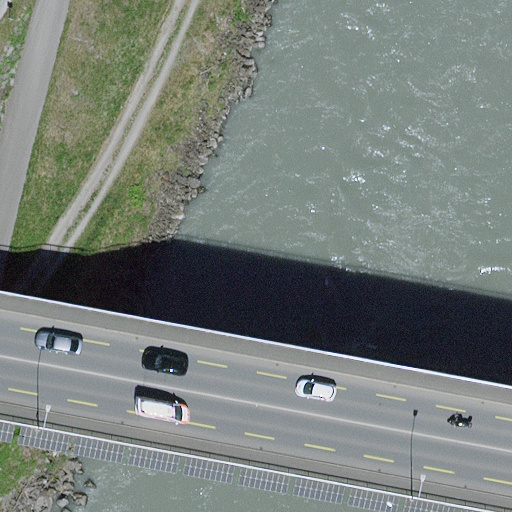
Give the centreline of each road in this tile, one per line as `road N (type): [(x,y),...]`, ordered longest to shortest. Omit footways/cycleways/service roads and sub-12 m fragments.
road 1 (secondary): [(0,355),(511,451)]
road 2 (track): [(185,0),(110,164),(44,259),(0,361)]
road 3 (track): [(52,0),(0,205)]
